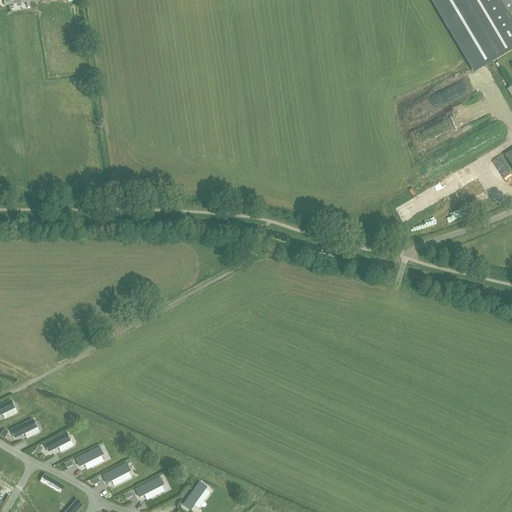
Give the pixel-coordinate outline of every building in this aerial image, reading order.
[(511,0),(432,0),(475,72),(511,48),(511,0)] [(407,117),(423,111),(419,100),(403,106),(407,117)] [(484,101),(448,113),(452,123),(487,111),(484,101)] [(421,140),(453,128),(448,117),(417,129),(421,140)] [(428,157),(432,166),(484,142),(480,133),(428,157)] [(480,152),(484,160),(500,151),(496,144),(480,152)] [(499,155),(491,158),(495,165),(502,162),(499,155)] [(503,163),(497,167),(503,176),(509,172),(503,163)] [(11,400),(0,405),(0,416),(2,415),(15,409),(11,400)] [(33,419),(10,431),(15,439),(24,435),(37,428),(33,419)] [(66,433),(44,444),(48,453),(58,448),(71,441),(66,433)] [(100,447),(76,459),(80,468),(84,465),(101,457),(104,455),(100,447)] [(126,464),(102,476),(107,484),(111,482),(128,473),(130,472),(126,464)] [(44,475),(40,483),(60,495),(64,487),(44,475)] [(160,477),(135,490),(139,498),(144,495),(161,486),(164,485),(160,477)] [(199,482),(183,505),(191,510),(195,505),(206,490),(207,488),(199,482)] [(100,486),(97,492),(103,495),(106,489),(100,486)] [(77,500),(65,511),(77,511),(83,506),(77,500)] [(153,501),(150,507),(156,511),(160,505),(153,501)]
